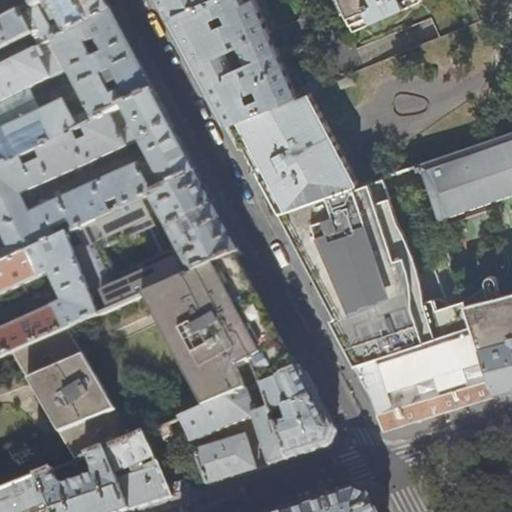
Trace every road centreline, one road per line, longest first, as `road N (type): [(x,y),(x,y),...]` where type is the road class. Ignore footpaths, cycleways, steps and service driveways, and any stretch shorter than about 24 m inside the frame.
road 1 (residential): [(375,459),(127,0)]
road 2 (residential): [(375,459),(211,511)]
road 3 (residential): [(511,417),(375,459)]
